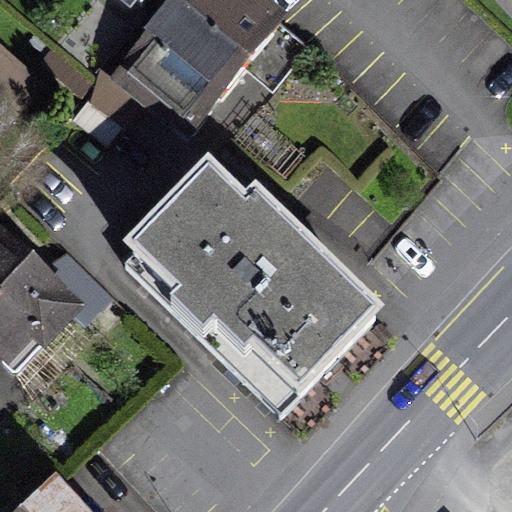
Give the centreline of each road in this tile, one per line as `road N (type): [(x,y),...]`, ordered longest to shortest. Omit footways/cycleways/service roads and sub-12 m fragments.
road 1 (primary): [(324,511),(511,314)]
road 2 (unknown): [(511,190),(324,0)]
